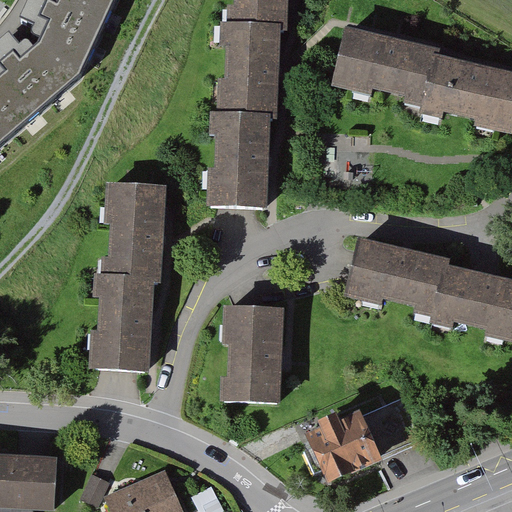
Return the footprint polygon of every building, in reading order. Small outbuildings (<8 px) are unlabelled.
[(61,0),(39,47),(0,81),(0,144),(80,75),(114,0),(61,0)] [(289,0),(229,0),(228,32),(221,31),(218,123),(210,122),(207,216),(268,218),(271,125),(277,125),(280,35),(288,36),(289,0)] [(442,60),(345,39),(334,89),(422,108),(421,116),(511,135),(511,81),(440,66),(442,60)] [(162,285),(166,195),(103,192),(102,228),(109,229),(108,257),(102,256),(101,282),(107,282),(154,285),(162,285)] [(450,269),(359,249),(347,299),(433,318),(431,326),(511,343),(511,291),(449,277),(450,269)] [(150,378),(154,285),(107,282),(101,282),(94,282),(93,307),(100,308),(98,339),(93,339),(91,375),(150,378)] [(288,314),(229,313),(227,410),(286,411),(288,314)] [(361,418),(304,443),(328,497),(385,473),(361,418)] [(0,511),(53,511),(55,460),(0,458),(0,511)] [(92,477),(79,503),(97,511),(98,511),(111,486),(92,477)] [(106,502),(109,511),(180,511),(166,478),(106,502)]
